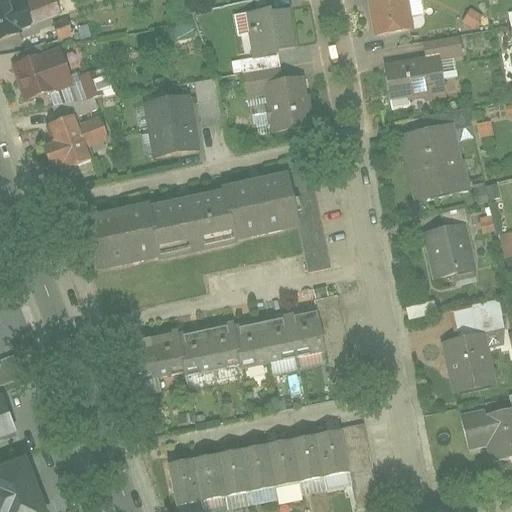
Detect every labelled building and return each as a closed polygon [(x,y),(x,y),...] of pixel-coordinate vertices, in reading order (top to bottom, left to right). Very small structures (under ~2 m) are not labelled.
[(25,0),(17,0),(0,6),(0,42),(36,29),(25,0)] [(409,0),(382,0),(369,3),(375,39),(415,31),(409,0)] [(288,9),(245,17),(254,62),(297,53),(288,9)] [(61,51),(10,68),(23,106),(74,89),(61,51)] [(440,58),(384,68),(392,109),(447,99),(440,58)] [(316,129),(306,81),(283,84),(280,70),(242,78),(247,100),(263,97),(272,138),(316,129)] [(211,80),(191,84),(200,130),(220,127),(211,80)] [(144,107),(149,135),(195,127),(191,100),(144,107)] [(53,148),(43,151),(50,174),(65,169),(67,176),(93,168),(88,153),(108,146),(100,121),(78,128),(75,120),(47,129),(53,148)] [(454,126),(398,139),(413,205),(469,193),(454,126)] [(149,135),(154,163),(200,155),(195,127),(149,135)] [(286,179),(218,194),(230,248),(298,233),(286,179)] [(218,194),(149,210),(161,263),(230,248),(218,194)] [(149,210),(81,225),(93,278),(161,263),(149,210)] [(465,227),(424,236),(434,283),(475,275),(465,227)] [(498,236),(502,259),(511,257),(511,244),(510,234),(498,236)] [(312,299),(335,297),(334,289),(311,290),(312,299)] [(336,298),(314,301),(327,378),(349,375),(336,298)] [(314,312),(286,317),(293,356),(321,351),(314,312)] [(286,317),(258,322),(266,361),(293,356),(286,317)] [(258,322),(231,328),(238,366),(266,361),(258,322)] [(231,328),(203,333),(210,371),(238,366),(231,328)] [(203,333),(175,338),(182,376),(210,371),(203,333)] [(484,336),(442,347),(454,397),(496,387),(484,336)] [(175,338),(147,343),(154,381),(182,376),(175,338)] [(147,343),(119,348),(127,386),(154,381),(147,343)] [(2,400),(0,400),(0,442),(16,437),(2,400)] [(483,413),(459,418),(467,455),(488,451),(491,465),(511,460),(511,413),(485,419),(483,413)] [(335,433),(311,438),(319,478),(344,473),(335,433)] [(311,438),(287,443),(295,483),(319,478),(311,438)] [(287,443),(263,448),(271,488),(295,483),(287,443)] [(263,448),(238,453),(247,493),(271,488),(263,448)] [(238,453),(214,458),(222,498),(247,493),(238,453)] [(214,458),(190,463),(198,503),(222,498),(214,458)] [(190,463),(165,468),(174,508),(198,503),(190,463)] [(45,511),(27,464),(0,474),(0,511),(45,511)]
